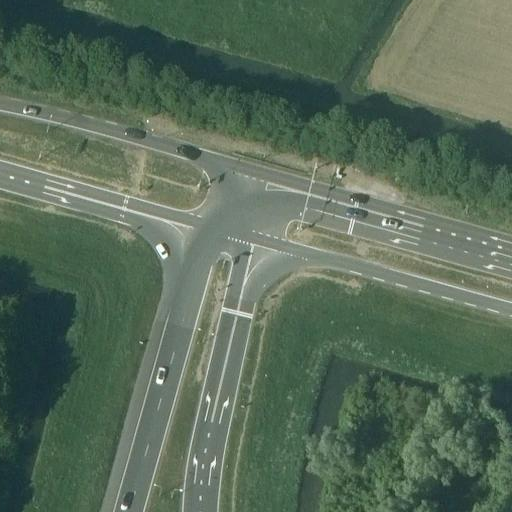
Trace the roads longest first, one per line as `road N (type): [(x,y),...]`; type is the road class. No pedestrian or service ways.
road 1 (motorway): [(208,228),(127,511)]
road 2 (motorway): [(199,511),(210,422),(252,239)]
road 3 (primary): [(511,247),(252,172)]
road 4 (primary): [(252,239),(511,311)]
road 5 (secondary): [(252,172),(0,104)]
road 6 (secondary): [(0,169),(208,228)]
